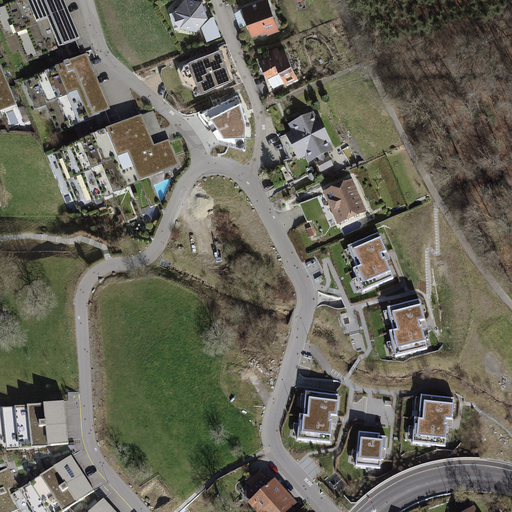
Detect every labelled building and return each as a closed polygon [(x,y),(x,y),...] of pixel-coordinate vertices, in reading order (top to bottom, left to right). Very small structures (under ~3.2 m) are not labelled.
[(63,45),(43,0),(32,0),(29,2),(49,51),(63,45)] [(60,0),(43,0),(63,45),(64,47),(78,41),(60,0)] [(193,0),(184,0),(175,10),(180,26),(196,29),(206,16),(201,2),(193,0)] [(266,1),(245,9),(249,20),(247,23),(247,25),(248,27),(252,29),(253,33),(266,28),(275,25),(266,1)] [(49,51),(29,2),(18,6),(39,55),(49,51)] [(39,55),(18,6),(0,13),(0,20),(4,31),(15,27),(29,59),(39,55)] [(249,20),(245,9),(238,11),(244,26),(247,25),(247,23),(249,20)] [(202,26),(207,41),(221,35),(214,15),(211,16),(202,26)] [(275,25),(266,28),(268,33),(277,30),(275,25)] [(273,55),(260,60),(270,81),(283,76),(285,81),(296,76),(284,49),(280,51),(278,47),(271,51),(273,55)] [(219,50),(184,64),(181,69),(186,81),(191,84),(203,79),(206,86),(229,77),(219,50)] [(86,60),(72,66),(93,116),(94,118),(108,113),(86,60)] [(93,116),(72,66),(70,67),(68,64),(63,66),(65,70),(59,73),(79,122),(93,116)] [(0,110),(14,105),(0,71),(0,110)] [(79,122),(59,73),(48,77),(69,127),(79,122)] [(69,127),(48,77),(27,86),(34,102),(45,98),(59,131),(69,127)] [(206,120),(211,129),(243,115),(238,96),(207,109),(211,118),(206,120)] [(243,115),(211,129),(219,140),(222,137),(231,140),(231,144),(245,147),(245,121),(243,115)] [(308,117),(292,126),(296,134),(288,138),(299,158),(306,153),(310,161),(319,157),(322,155),(330,151),(326,143),(329,142),(318,122),(312,125),(308,117)] [(142,122),(131,127),(151,175),(177,165),(168,143),(153,150),(142,122)] [(151,175),(131,127),(109,136),(130,185),(151,175)] [(130,185),(109,136),(105,137),(103,133),(99,135),(101,139),(94,142),(114,191),(130,185)] [(114,191),(94,142),(83,146),(104,195),(114,191)] [(104,195),(83,146),(73,151),(93,200),(104,195)] [(93,200),(73,151),(57,157),(78,206),(93,200)] [(322,155),(319,157),(322,162),(318,164),(321,171),(332,165),(329,158),(325,160),(322,155)] [(350,182),(326,192),(340,223),(363,213),(350,182)] [(362,291),(363,294),(393,280),(385,262),(386,260),(384,255),(386,254),(378,235),(348,248),(349,251),(351,250),(356,261),(354,262),(357,269),(353,271),(357,280),(359,279),(364,290),(362,291)] [(395,355),(395,357),(427,348),(422,329),(424,327),(422,323),(425,322),(419,302),(387,310),(388,313),(391,312),(394,324),(391,325),(393,332),(389,333),(392,342),(394,341),(397,354),(395,355)] [(298,437),(298,440),(330,443),(332,423),(334,421),(335,417),(337,417),(339,396),(306,393),(306,396),(308,396),(307,408),(305,408),(304,416),(300,416),(299,425),(301,425),(300,437),(298,437)] [(413,441),(413,443),(446,446),(448,426),(449,425),(450,420),(452,420),(454,399),(421,396),(421,399),(424,399),(422,412),(420,411),(419,419),(415,419),(414,428),(417,428),(416,441),(413,441)] [(64,402),(44,404),(48,447),(68,445),(64,402)] [(44,404),(24,406),(28,449),(48,447),(44,404)] [(24,406),(6,408),(8,424),(6,425),(8,451),(28,449),(24,406)] [(380,435),(359,433),(357,452),(360,452),(359,464),(356,463),(356,466),(380,468),(382,450),(385,450),(387,438),(380,438),(380,435)] [(71,457),(55,467),(78,503),(94,492),(71,457)] [(55,467),(38,478),(60,511),(63,511),(78,503),(55,467)] [(0,504),(3,511),(14,511),(19,510),(0,472),(0,471),(0,504)] [(267,479),(260,472),(247,483),(252,489),(245,495),(260,511),(283,511),(288,508),(287,508),(290,505),(272,485),(274,484),(268,478),(267,479)] [(60,511),(38,478),(20,490),(34,511),(36,510),(37,511),(60,511)] [(115,511),(104,499),(89,511),(115,511)]
